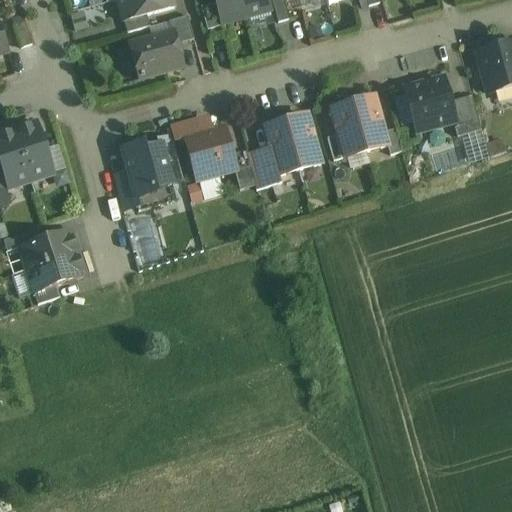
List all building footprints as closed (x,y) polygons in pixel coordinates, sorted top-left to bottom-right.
[(171,0),(119,0),(118,1),(124,24),(147,17),(174,10),(171,0)] [(241,0),(214,0),(216,5),(222,26),(223,25),(247,19),(241,0)] [(266,0),(241,0),(247,19),(270,12),(266,0)] [(283,0),(271,0),(278,25),(289,22),(283,0)] [(378,0),(366,0),(369,8),(380,5),(378,0)] [(216,5),(201,9),(207,32),(224,28),(223,25),(222,26),(216,5)] [(147,17),(124,24),(127,35),(150,29),(147,17)] [(23,18),(12,22),(14,28),(25,24),(23,18)] [(188,19),(169,24),(172,35),(173,35),(176,47),(194,42),(188,19)] [(14,28),(21,51),(33,47),(25,24),(14,28)] [(0,29),(0,57),(8,54),(0,29)] [(172,35),(131,47),(140,81),(183,70),(176,47),(173,35),(172,35)] [(511,45),(476,55),(488,97),(511,90),(511,45)] [(442,81),(406,91),(418,134),(453,124),(454,124),(449,105),(442,81)] [(472,98),(449,105),(454,124),(453,124),(457,140),(481,133),(472,98)] [(375,100),(353,106),(367,154),(388,149),(384,134),(375,100)] [(345,160),(367,154),(353,106),(332,112),(339,137),(345,160)] [(308,118),(287,124),(300,172),(322,166),(308,118)] [(279,178),(300,172),(287,124),(265,130),(271,152),(278,178),(279,178)] [(37,125),(14,132),(31,184),(54,177),(37,125)] [(231,158),(224,131),(186,142),(197,184),(234,174),(236,173),(231,158)] [(395,131),(384,134),(388,149),(390,157),(402,154),(395,131)] [(14,132),(0,136),(0,166),(1,169),(8,192),(31,184),(14,132)] [(339,137),(327,140),(334,163),(345,160),(339,137)] [(172,139),(159,143),(161,147),(162,147),(167,164),(178,160),(172,139)] [(161,147),(144,152),(143,147),(122,153),(139,213),(160,208),(155,192),(173,187),(167,164),(162,147),(161,147)] [(271,152),(248,158),(256,189),(258,193),(281,186),(279,178),(278,178),(278,179),(271,152)] [(247,154),(231,158),(236,173),(234,174),(240,193),(256,189),(248,158),(247,154)] [(1,169),(0,168),(0,194),(8,192),(1,169)] [(128,174),(115,178),(124,212),(137,209),(128,174)] [(38,232),(4,243),(7,254),(20,250),(42,243),(38,232)] [(42,243),(20,250),(27,273),(79,256),(71,233),(42,243)] [(79,256),(27,273),(34,296),(56,289),(86,279),(79,256)] [(56,289),(34,296),(38,307),(60,300),(56,289)]
